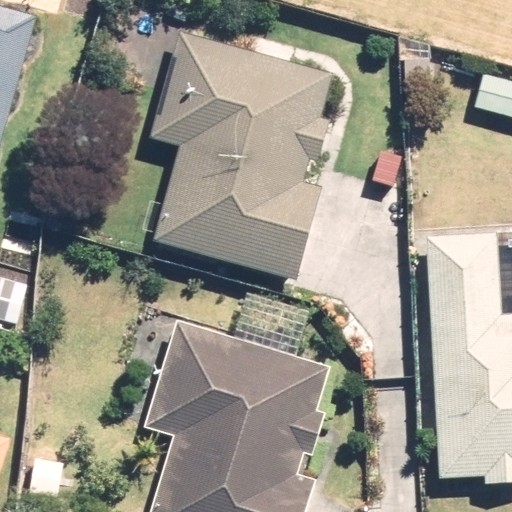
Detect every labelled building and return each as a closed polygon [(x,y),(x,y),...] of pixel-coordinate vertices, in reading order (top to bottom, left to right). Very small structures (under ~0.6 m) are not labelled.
[(0,169),(43,21),(0,9),(0,169)] [(323,164),(333,120),(319,117),(329,76),(185,42),(161,143),(176,147),(151,250),(298,285),(321,188),(303,184),(309,160),(323,164)] [(511,233),(427,238),(440,480),(483,477),(484,485),(511,483),(511,233)] [(29,289),(0,280),(0,321),(17,327),(29,289)] [(173,438),(150,511),(307,511),(315,487),(294,481),(303,453),(314,456),(326,414),(319,412),(332,369),(297,358),(311,312),(247,293),(233,339),(177,322),(144,429),(173,438)] [(0,474),(11,441),(0,437),(0,474)]
